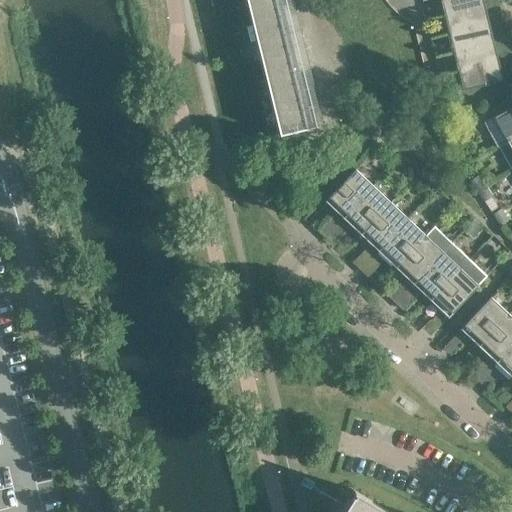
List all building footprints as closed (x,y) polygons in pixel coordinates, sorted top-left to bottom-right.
[(318,126),(287,0),(247,0),(248,3),(280,134),(280,135),(318,126)] [(484,5),(482,0),(440,0),(444,15),(484,5)] [(489,23),(484,5),(444,15),(449,33),(489,23)] [(493,42),(489,23),(449,33),(453,52),(493,42)] [(498,61),(493,42),(453,52),(458,70),(498,61)] [(503,80),(498,61),(458,70),(463,90),(503,80)] [(497,147),(499,146),(507,141),(511,138),(511,107),(511,108),(484,122),(497,147)] [(511,138),(507,141),(499,146),(511,169),(511,138)] [(373,186),(355,169),(324,201),(343,218),(373,186)] [(481,174),(471,180),(477,190),(487,184),(481,174)] [(487,184),(477,190),(483,201),(493,195),(487,184)] [(390,202),(373,186),(343,218),(360,234),(390,202)] [(408,219),(390,202),(360,234),(378,251),(408,219)] [(503,207),(495,212),(501,222),(510,217),(503,207)] [(425,235),(408,219),(378,251),(395,267),(425,235)] [(475,221),(465,231),(474,239),(484,228),(475,221)] [(434,226),(425,235),(395,267),(412,284),(451,242),(434,226)] [(469,259),(451,242),(412,284),(430,300),(469,259)] [(486,275),(469,259),(430,300),(448,317),(478,285),(477,284),(486,275)] [(460,329),(478,346),(508,314),(490,297),(460,329)] [(511,344),(511,317),(508,314),(478,346),(496,362),(511,344)] [(511,344),(496,362),(511,377),(511,344)] [(389,511),(352,489),(351,490),(356,494),(356,495),(354,494),(343,511),(389,511)]
